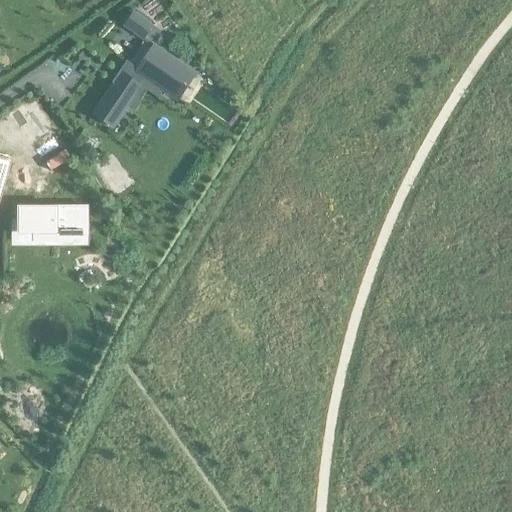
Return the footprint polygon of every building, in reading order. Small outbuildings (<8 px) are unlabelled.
[(132,10),(122,25),(143,39),(153,25),(132,10)] [(93,113),(111,126),(145,76),(178,99),(195,74),(154,46),(138,70),(127,63),(93,113)] [(127,173),(114,154),(96,167),(109,186),(127,173)] [(0,192),(8,164),(0,161),(0,192)] [(86,206),(17,206),(17,232),(31,232),(32,241),(69,241),(69,237),(86,236),(86,206)]
